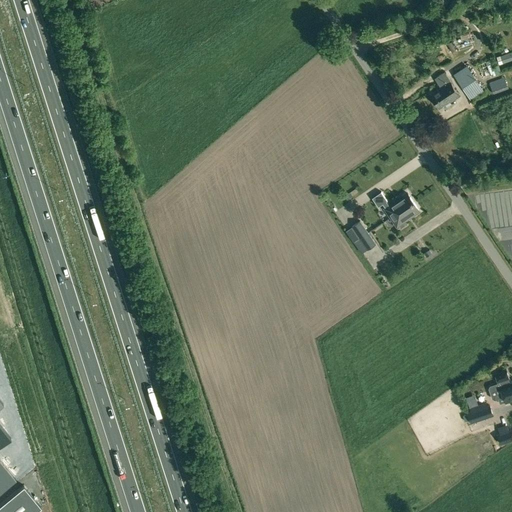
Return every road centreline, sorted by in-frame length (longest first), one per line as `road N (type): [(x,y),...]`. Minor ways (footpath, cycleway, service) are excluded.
road 1 (motorway): [(183,511),(21,0)]
road 2 (motorway): [(0,79),(137,511)]
road 3 (unclassified): [(322,0),(511,281)]
